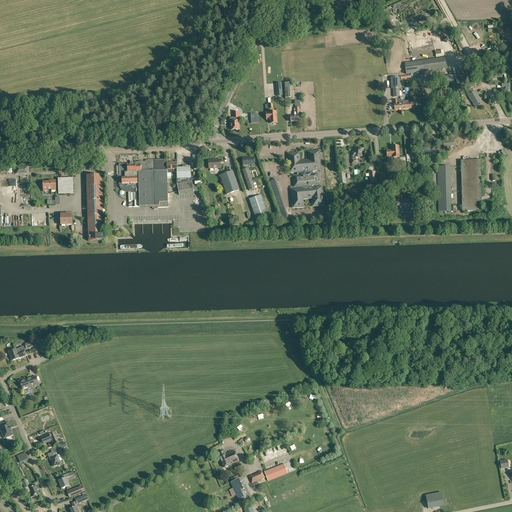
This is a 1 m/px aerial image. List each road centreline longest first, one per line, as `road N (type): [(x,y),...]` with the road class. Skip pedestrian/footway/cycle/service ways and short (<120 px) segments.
road 1 (track): [(511,309),(66,321),(56,339)]
road 2 (secondary): [(214,142),(504,120)]
road 3 (secondary): [(0,149),(214,142)]
road 4 (residential): [(54,511),(2,379),(46,357),(56,339)]
road 5 (residential): [(243,461),(234,444),(225,445),(100,511)]
road 6 (tertiary): [(214,142),(218,117),(277,0)]
